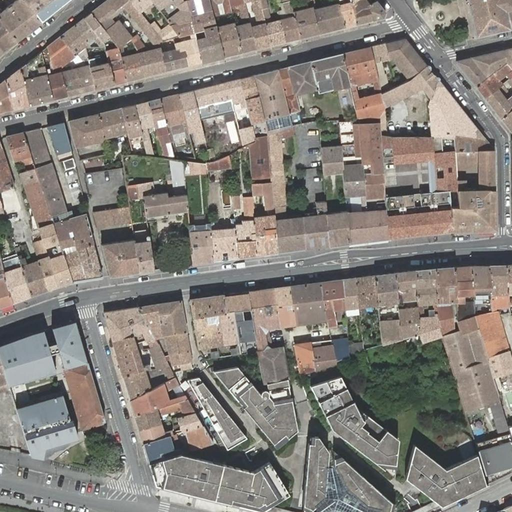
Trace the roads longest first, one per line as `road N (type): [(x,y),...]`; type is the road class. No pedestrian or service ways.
road 1 (residential): [(0,125),(407,21)]
road 2 (secondary): [(278,270),(502,247)]
road 3 (residential): [(146,511),(82,298)]
road 4 (residential): [(502,247),(500,139),(440,61)]
road 5 (secondary): [(82,298),(278,270)]
road 6 (residential): [(0,480),(146,511)]
